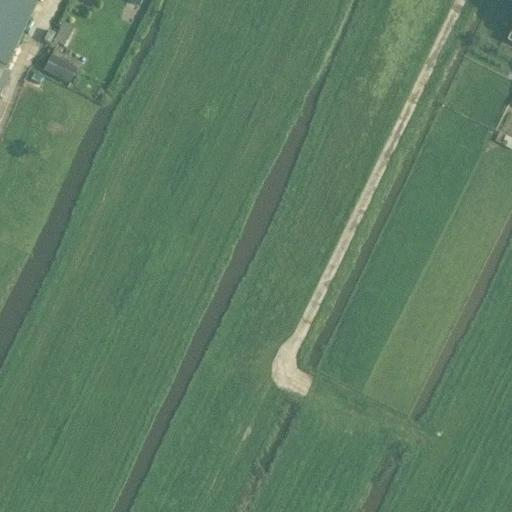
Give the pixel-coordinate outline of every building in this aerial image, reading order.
[(0,0),(0,67),(6,70),(38,0),(0,0)] [(50,45),(55,35),(48,32),(43,42),(50,45)] [(77,71),(51,57),(43,72),(69,86),(77,71)] [(0,95),(9,75),(0,70),(0,95)] [(29,72),(27,76),(35,80),(37,75),(29,72)]
